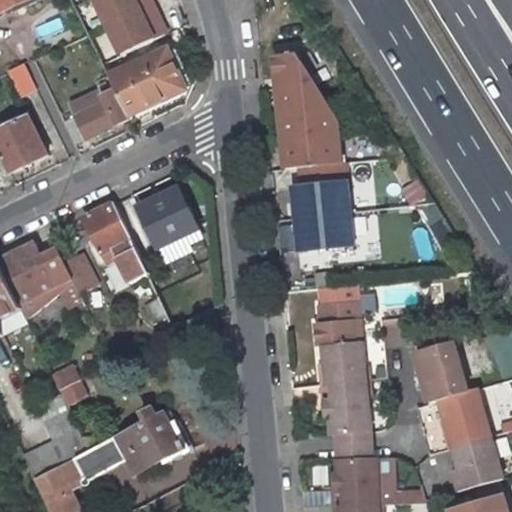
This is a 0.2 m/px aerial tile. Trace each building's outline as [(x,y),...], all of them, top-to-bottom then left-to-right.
[(0,0),(0,11),(25,0),(0,0)] [(96,0),(123,56),(168,34),(151,0),(96,0)] [(187,90),(168,50),(111,77),(118,91),(130,117),(187,90)] [(340,126),(300,56),(276,59),(286,171),(302,170),(308,169),(344,166),(340,126)] [(38,90),(26,65),(12,72),(20,90),(24,88),(27,95),(38,90)] [(130,117),(118,91),(112,94),(107,82),(99,86),(101,89),(70,104),(76,118),(65,122),(76,146),(131,120),(130,117)] [(3,132),(0,133),(0,149),(12,174),(48,157),(30,119),(21,124),(18,117),(0,126),(3,132)] [(308,169),(302,170),(303,190),(295,191),(301,253),(354,249),(346,166),(344,166),(308,169)] [(178,186),(134,208),(161,260),(207,238),(178,186)] [(136,283),(150,277),(115,204),(86,218),(109,265),(118,260),(131,286),(136,283)] [(422,227),(408,235),(425,267),(439,259),(422,227)] [(37,242),(0,259),(0,261),(24,309),(28,320),(60,299),(69,312),(86,303),(81,295),(66,264),(60,250),(44,257),(37,242)] [(81,295),(100,286),(85,254),(66,264),(81,295)] [(0,326),(0,320),(24,309),(0,261),(0,337),(4,335),(0,326)] [(119,262),(106,267),(114,285),(127,279),(119,262)] [(150,277),(136,283),(141,292),(154,286),(150,277)] [(412,304),(411,287),(381,287),(382,305),(412,304)] [(334,387),(372,383),(368,342),(356,343),(354,323),(365,322),(363,303),(320,308),(322,326),(317,326),(319,348),(324,347),(326,365),(327,372),(322,372),(323,388),(334,387)] [(28,320),(24,309),(0,320),(0,326),(4,335),(30,323),(28,320)] [(415,343),(413,318),(398,319),(400,344),(415,343)] [(400,344),(398,319),(383,321),(386,346),(400,344)] [(356,343),(368,342),(365,322),(354,323),(356,343)] [(469,392),(456,343),(417,354),(431,404),(441,402),(441,401),(470,393),(469,392)] [(69,407),(89,396),(81,379),(61,390),(63,395),(69,407)] [(335,401),(330,401),(332,419),(333,437),(336,436),(376,433),(372,383),(334,387),(335,401)] [(441,401),(441,402),(454,448),(493,437),(479,390),(469,392),(470,393),(441,401)] [(78,428),(69,407),(63,395),(40,406),(55,439),(78,428)] [(90,453),(78,459),(88,480),(87,481),(86,482),(86,483),(86,484),(87,485),(89,487),(92,486),(93,485),(93,482),(130,463),(137,478),(188,451),(183,442),(180,443),(169,421),(164,424),(160,416),(157,418),(153,409),(143,414),(148,423),(90,453)] [(511,421),(502,425),(504,433),(511,430),(511,421)] [(79,429),(26,456),(37,480),(61,468),(78,459),(90,453),(79,429)] [(376,433),(336,436),(337,460),(340,460),(377,459),(376,433)] [(188,457),(190,468),(239,461),(235,435),(207,439),(209,454),(188,457)] [(493,437),(454,448),(460,470),(454,472),(460,493),(505,480),(493,437)] [(377,459),(340,460),(340,474),(336,475),(336,493),(346,493),(347,506),(347,507),(381,506),(396,505),(395,458),(377,459)] [(87,481),(88,480),(78,459),(61,468),(73,493),(87,485),(86,484),(86,483),(86,482),(87,481)] [(52,511),(82,511),(73,493),(61,468),(37,480),(52,511)] [(478,490),(482,505),(458,511),(509,511),(501,482),(478,490)] [(413,493),(413,505),(428,504),(425,493),(413,493)]
